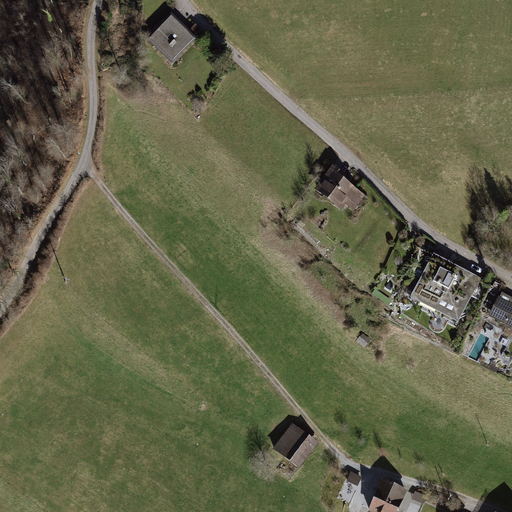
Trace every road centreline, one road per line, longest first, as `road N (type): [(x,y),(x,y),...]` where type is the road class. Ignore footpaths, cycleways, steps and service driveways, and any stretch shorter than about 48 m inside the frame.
road 1 (track): [(495,511),(365,471),(309,424),(80,165)]
road 2 (unclassified): [(184,0),(438,242),(511,278)]
road 3 (residential): [(0,312),(80,165),(93,116),(93,12),(100,0)]
